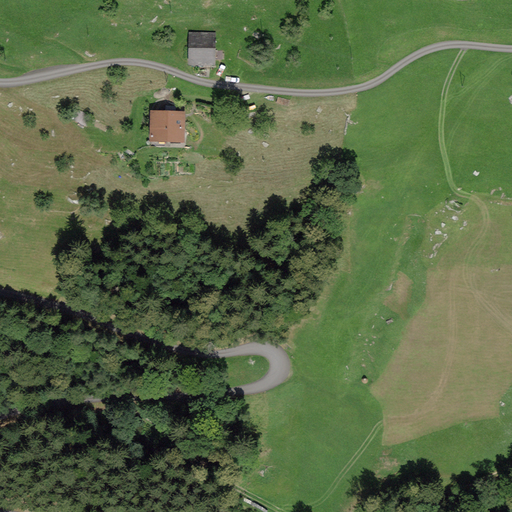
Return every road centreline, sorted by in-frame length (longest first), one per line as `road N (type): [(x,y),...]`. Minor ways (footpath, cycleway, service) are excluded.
road 1 (unclassified): [(0,416),(100,397),(243,390),(268,383),(279,368),(264,348),(195,352),(0,291)]
road 2 (unclassified): [(0,82),(126,61),(228,86),(327,92),(371,84),(431,48),(511,48)]
road 3 (track): [(100,397),(143,413),(231,487),(282,511)]
road 4 (track): [(466,45),(442,109),(451,185),(466,197),(511,203)]
